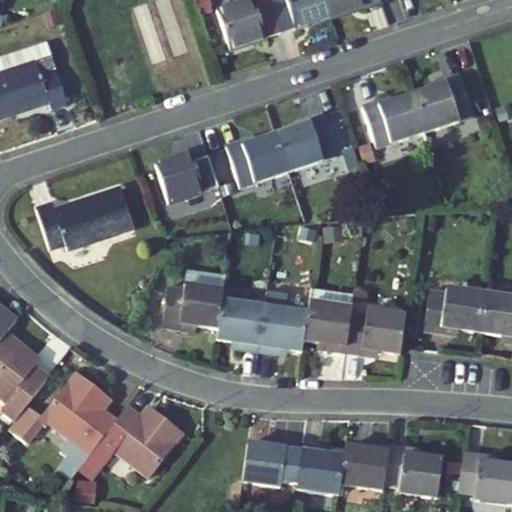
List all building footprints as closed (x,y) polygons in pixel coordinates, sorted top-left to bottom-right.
[(232,50),(282,33),(270,0),(252,0),(219,11),(232,50)] [(270,0),(282,33),(332,17),(326,0),(270,0)] [(326,0),(332,17),(366,6),(363,0),(326,0)] [(69,104),(49,43),(0,59),(0,64),(3,73),(0,73),(0,119),(16,114),(15,109),(48,98),(52,109),(69,104)] [(414,95),(426,133),(474,117),(461,75),(439,82),(441,87),(414,95)] [(384,100),(364,106),(377,149),(426,133),(414,95),(386,105),(384,100)] [(289,173),(337,157),(324,115),(302,122),(304,128),(277,137),(289,173)] [(277,137),(251,146),(249,140),(227,146),(241,188),(289,173),(277,137)] [(219,188),(209,157),(194,162),(191,155),(157,166),(169,204),(219,188)] [(51,251),(67,246),(69,251),(135,230),(121,188),(86,199),(88,206),(58,216),(54,203),(37,209),(51,251)] [(423,192),(406,197),(409,207),(426,202),(423,192)] [(188,271),(186,291),(169,288),(163,327),(180,329),(181,324),(220,330),(224,301),(227,277),(188,271)] [(448,290),(447,295),(430,292),(425,330),(442,333),(443,327),(482,333),(487,295),(448,290)] [(325,350),(347,353),(352,314),(355,297),(312,291),(309,313),(305,342),(326,345),(325,350)] [(511,298),(487,295),(482,333),(511,337),(511,298)] [(266,307),(224,301),(220,330),(218,340),(239,343),(238,349),(260,351),(266,307)] [(0,344),(8,335),(19,320),(0,306),(0,344)] [(266,307),(260,351),(281,355),(282,349),(304,352),(305,342),(309,313),(266,307)] [(368,316),(352,314),(347,353),(364,355),(365,350),(402,356),(408,316),(369,311),(368,316)] [(0,344),(0,398),(7,403),(2,411),(16,422),(48,382),(29,367),(23,362),(30,352),(8,335),(0,344)] [(37,357),(30,352),(23,362),(29,367),(37,357)] [(76,444),(70,451),(86,463),(97,450),(117,423),(92,404),(100,393),(75,375),(42,418),(76,444)] [(107,398),(100,393),(92,404),(98,408),(107,398)] [(97,481),(112,461),(118,454),(151,480),(184,437),(160,419),(152,429),(146,424),(127,410),(117,423),(97,450),(86,463),(81,470),(97,481)] [(146,424),(152,429),(160,419),(154,414),(146,424)] [(248,445),(243,484),(282,489),(283,482),(298,485),(304,447),(287,445),(287,450),(248,445)] [(385,487),(390,448),(370,445),(369,451),(347,448),(346,457),(342,487),(384,492),(385,487)] [(304,447),(298,485),(297,491),(341,496),(342,487),(346,457),(324,455),(325,450),(304,447)] [(407,450),(390,448),(385,487),(402,490),(401,494),(439,499),(444,460),(406,456),(407,450)] [(460,494),(477,496),(477,502),(511,506),(511,467),(482,463),(482,457),(465,455),(460,494)] [(96,487),(79,484),(76,505),(92,508),(96,487)]
